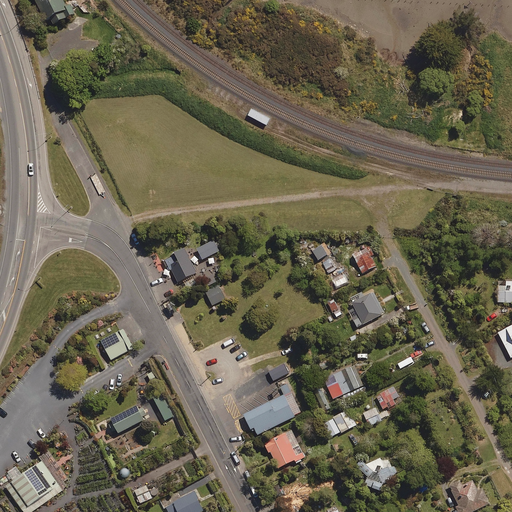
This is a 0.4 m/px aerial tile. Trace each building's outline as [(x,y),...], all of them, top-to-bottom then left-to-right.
[(32,0),(44,23),(49,20),(52,26),(74,15),(69,6),(66,8),(61,0),(32,0)] [(271,119),(252,108),(248,116),(267,127),(271,119)] [(214,240),(196,249),(202,260),(219,251),(214,240)] [(357,262),(353,264),(356,271),(360,269),(362,274),(377,268),(367,245),(353,251),(357,262)] [(328,255),(323,246),(316,251),(321,259),(328,255)] [(178,283),(196,273),(184,249),(165,259),(178,283)] [(219,275),(216,268),(207,272),(210,279),(219,275)] [(351,283),(347,274),(336,278),(340,287),(351,283)] [(511,303),(511,281),(507,281),(507,287),(499,287),(499,303),(511,303)] [(212,306),(225,299),(219,286),(205,293),(212,306)] [(384,316),(373,294),(354,304),(361,318),(355,321),(358,328),(384,316)] [(344,314),(337,302),(329,306),(336,318),(344,314)] [(220,322),(210,312),(194,330),(204,339),(220,322)] [(511,324),(497,332),(510,357),(511,356),(511,324)] [(111,360),(131,350),(128,345),(120,330),(101,340),(111,360)] [(296,368),(289,355),(282,358),(289,372),(296,368)] [(414,362),(411,357),(398,364),(401,369),(414,362)] [(332,367),(328,360),(320,363),(323,371),(332,367)] [(273,381),(289,374),(284,364),(269,372),(273,381)] [(365,386),(356,366),(335,376),(339,384),(329,388),(334,400),(365,386)] [(400,397),(395,388),(378,398),(385,411),(396,404),(394,400),(400,397)] [(284,394),(243,414),(251,430),(254,428),(257,435),(295,416),(284,394)] [(175,417),(163,395),(155,400),(166,421),(175,417)] [(111,419),(118,433),(144,420),(142,416),(146,414),(142,407),(138,409),(136,406),(111,419)] [(372,427),(389,416),(386,411),(380,415),(376,408),(364,415),(372,427)] [(334,419),(342,432),(342,434),(357,426),(349,411),(334,419)] [(342,432),(334,419),(324,425),(331,438),(342,432)] [(299,443),(292,430),(264,443),(269,453),(270,452),(279,469),(305,457),(299,443)] [(393,477),(399,474),(395,466),(393,467),(387,456),(368,465),(360,461),(356,471),(367,476),(369,480),(366,489),(381,494),(384,485),(395,480),(393,477)] [(32,511),(63,490),(42,461),(6,487),(24,511),(32,511)] [(458,511),(471,511),(489,503),(482,490),(478,492),(472,482),(463,486),(460,480),(449,485),(452,490),(451,491),(458,505),(455,507),(458,511)] [(140,504),(152,498),(145,485),(134,492),(140,504)] [(202,511),(205,511),(195,491),(172,502),(173,503),(166,507),(168,511),(202,511)]
